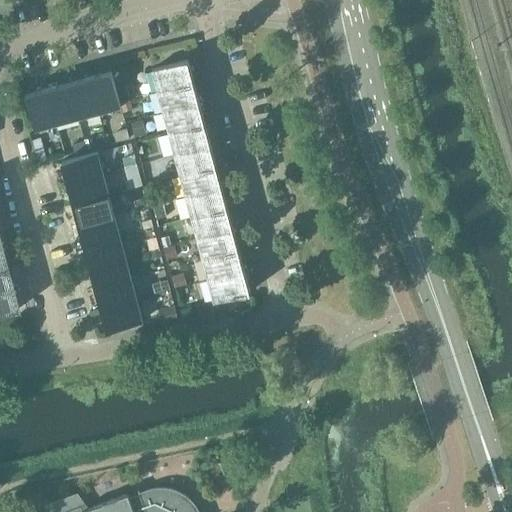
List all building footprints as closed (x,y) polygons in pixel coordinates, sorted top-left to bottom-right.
[(152,69),(158,91),(194,81),(188,59),(152,69)] [(111,70),(89,76),(99,112),(121,106),(111,70)] [(89,76),(68,82),(78,118),(99,112),(89,76)] [(158,91),(164,112),(199,102),(194,81),(158,91)] [(68,82),(47,87),(57,123),(78,118),(68,82)] [(57,123),(47,87),(25,93),(35,129),(57,123)] [(164,112),(169,132),(205,123),(199,102),(164,112)] [(169,132),(175,154),(211,144),(205,123),(169,132)] [(113,133),(115,141),(129,137),(127,129),(113,133)] [(93,139),(95,146),(107,143),(105,136),(93,139)] [(72,144),(74,152),(85,149),(83,141),(72,144)] [(134,141),(102,149),(105,159),(112,157),(120,187),(144,181),(134,141)] [(175,154),(181,175),(216,165),(211,144),(175,154)] [(34,150),(37,162),(45,160),(42,148),(34,150)] [(62,161),(68,183),(103,173),(97,151),(62,161)] [(181,175),(186,196),(222,186),(216,165),(181,175)] [(68,183),(73,203),(109,194),(103,173),(68,183)] [(186,196),(192,216),(228,207),(222,186),(186,196)] [(73,203),(79,224),(114,215),(109,194),(73,203)] [(192,216),(198,237),(233,228),(228,207),(192,216)] [(79,224),(84,245),(120,236),(114,215),(79,224)] [(198,237),(203,258),(239,249),(233,228),(198,237)] [(84,245),(90,266),(126,256),(120,236),(84,245)] [(203,258),(209,279),(244,270),(239,249),(203,258)] [(90,266),(96,287),(131,277),(126,256),(90,266)] [(0,267),(0,290),(12,287),(6,266),(0,267)] [(244,270),(209,279),(215,301),(250,292),(244,270)] [(96,287),(101,308),(137,298),(131,277),(96,287)] [(12,287),(0,290),(0,313),(18,309),(12,287)] [(137,298),(101,308),(107,330),(143,320),(137,298)] [(179,322),(176,310),(166,312),(169,324),(179,322)] [(198,511),(197,509),(189,499),(179,492),(166,488),(153,488),(141,493),(139,489),(138,490),(140,495),(130,499),(128,493),(83,510),(77,493),(51,503),(54,511),(198,511)]
